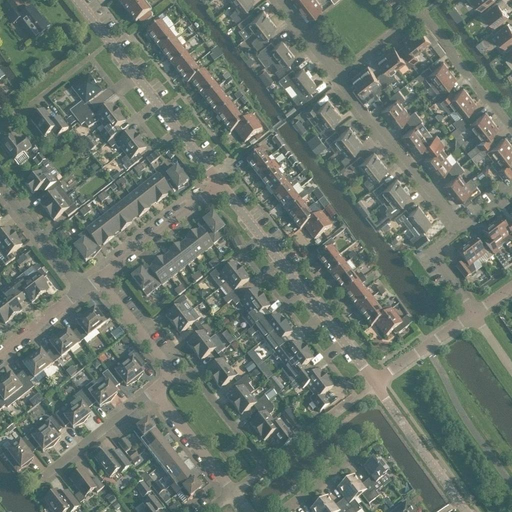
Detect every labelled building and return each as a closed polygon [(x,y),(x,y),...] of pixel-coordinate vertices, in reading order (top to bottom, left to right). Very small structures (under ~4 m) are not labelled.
[(125,8),(135,0),(118,0),(119,0),(125,8)] [(131,16),(145,4),(141,0),(135,0),(125,8),(131,16)] [(235,0),(238,3),(232,9),(238,17),(249,8),(245,4),(250,0),(235,0)] [(324,3),(322,0),(309,0),(304,4),(311,13),(324,3)] [(455,0),(449,5),(454,10),(459,6),(455,0)] [(509,11),(510,10),(505,3),(508,0),(495,0),(485,8),(496,22),(509,11)] [(34,9),(25,16),(14,2),(4,9),(14,23),(18,20),(27,31),(30,30),(39,43),(49,35),(47,32),(53,28),(48,21),(45,23),(34,9)] [(145,4),(131,16),(137,24),(140,22),(151,13),(152,13),(145,4)] [(239,19),(243,23),(249,31),(256,26),(272,14),(265,6),(254,14),(250,10),(239,19)] [(151,13),(140,22),(143,25),(154,16),(151,13)] [(278,22),(272,14),(256,26),(260,31),(254,37),(259,44),(270,36),(267,31),(278,22)] [(506,43),(511,38),(511,19),(510,17),(509,18),(495,29),(506,43)] [(412,28),(425,44),(433,37),(421,21),(412,28)] [(149,34),(156,42),(170,31),(163,22),(149,34)] [(483,34),(478,27),(473,31),(478,38),(483,34)] [(417,50),(425,44),(412,28),(404,34),(413,46),(408,49),(416,59),(421,55),(417,50)] [(177,40),(170,31),(156,42),(162,51),(177,40)] [(299,31),(292,35),(297,42),(303,38),(299,31)] [(268,49),(274,56),(290,44),(283,36),(276,41),(273,37),(261,46),(266,51),(268,49)] [(439,37),(434,40),(442,51),(447,47),(439,37)] [(183,48),(177,40),(162,51),(169,59),(183,48)] [(411,62),(416,59),(408,49),(404,53),(395,41),(387,48),(399,64),(407,57),(411,62)] [(296,52),(290,44),(274,56),(280,64),(277,66),(281,71),(293,62),(289,58),(296,52)] [(169,59),(176,68),(190,57),(183,48),(169,59)] [(395,67),(399,64),(387,48),(379,54),(387,65),(383,69),(390,79),(398,73),(395,67)] [(252,51),(246,55),(250,60),(256,56),(252,51)] [(218,52),(212,57),(216,63),(222,58),(218,52)] [(176,68),(183,77),(197,65),(190,57),(176,68)] [(421,77),(427,72),(433,80),(452,66),(445,57),(434,66),(431,62),(418,72),(421,77)] [(386,82),(390,79),(383,69),(378,72),(370,61),(361,68),(374,83),(382,77),(386,82)] [(296,84),(301,79),(311,71),(312,72),(314,70),(309,65),(308,66),(305,63),(298,69),(294,64),(281,75),(286,82),(292,79),(296,84)] [(189,85),(192,83),(203,74),(203,73),(197,65),(183,77),(189,85)] [(441,94),(441,95),(450,87),(447,83),(458,74),(452,66),(433,80),(439,88),(434,92),(438,97),(441,94)] [(353,74),(358,81),(354,85),(364,98),(377,88),(374,83),(361,68),(353,74)] [(192,83),(199,91),(213,80),(206,71),(203,73),(203,74),(192,83)] [(272,71),(265,76),(269,80),(275,75),(272,71)] [(318,80),(312,72),(311,71),(301,79),(296,84),(299,88),(295,93),(301,100),(314,90),(311,85),(318,80)] [(72,112),(81,124),(97,111),(91,103),(104,93),(91,76),(75,89),(85,102),(72,112)] [(199,91),(205,100),(220,89),(213,80),(199,91)] [(441,95),(445,100),(451,107),(456,103),(472,91),(465,83),(454,92),(450,87),(441,95)] [(405,102),(402,97),(407,93),(400,85),(391,93),(394,97),(383,106),(390,114),(405,102)] [(205,100),(212,108),(227,97),(220,89),(205,100)] [(478,100),(472,91),(456,103),(462,111),(455,117),(459,122),(461,121),(470,113),(467,108),(478,100)] [(306,107),(311,114),(315,119),(336,103),(330,95),(319,104),(315,99),(306,107)] [(212,108),(219,117),(233,105),(227,97),(212,108)] [(314,98),(304,105),(306,107),(315,99),(314,98)] [(296,101),(287,108),(289,111),(298,104),(296,101)] [(407,114),(411,118),(420,111),(417,106),(412,110),(405,102),(390,114),(396,122),(407,114)] [(343,112),(336,103),(315,119),(325,132),(335,125),(331,120),(343,112)] [(101,122),(105,126),(121,114),(114,105),(103,114),(99,109),(97,111),(81,124),(84,127),(87,124),(91,129),(100,123),(101,122)] [(219,117),(225,125),(240,114),(233,105),(219,117)] [(472,120),(478,128),(494,115),(487,107),(476,116),(472,111),(470,113),(461,121),(465,125),(472,120)] [(33,122),(46,138),(54,132),(58,139),(70,129),(62,118),(55,123),(46,111),(33,122)] [(403,131),(410,140),(425,127),(419,119),(424,115),(420,111),(411,118),(414,123),(403,131)] [(104,134),(107,139),(111,144),(124,133),(120,129),(128,123),(121,114),(105,126),(108,131),(104,134)] [(232,134),(236,131),(236,130),(244,123),(246,122),(244,119),(240,114),(225,125),(232,134)] [(253,116),(252,116),(251,114),(244,119),(246,122),(244,123),(255,137),(264,130),(253,116)] [(477,141),(481,145),(495,134),(492,130),(500,124),(494,115),(478,128),(484,135),(477,141)] [(74,117),(69,121),(73,126),(78,123),(74,117)] [(336,135),(342,143),(358,131),(351,122),(340,131),(336,127),(327,134),(331,139),(336,135)] [(246,144),(255,137),(244,123),(236,130),(236,131),(246,144)] [(431,144),(433,142),(442,135),(438,130),(435,132),(429,124),(425,127),(410,140),(416,148),(427,139),(431,144)] [(75,134),(80,141),(85,138),(81,130),(75,134)] [(364,139),(358,131),(342,143),(348,151),(343,155),(347,160),(356,152),(353,148),(364,139)] [(122,149),(126,153),(142,141),(135,132),(127,138),(124,133),(111,144),(114,148),(118,146),(121,150),(122,149)] [(492,145),(498,153),(511,141),(511,138),(507,132),(499,139),(495,134),(481,145),(485,150),(492,145)] [(425,155),(432,164),(447,151),(441,143),(446,139),(442,135),(433,142),(436,147),(425,155)] [(19,144),(14,137),(3,145),(17,162),(33,149),(26,139),(19,144)] [(92,137),(85,143),(92,152),(100,146),(92,137)] [(286,146),(279,137),(274,140),(281,150),(286,146)] [(129,158),(128,159),(125,161),(132,170),(146,159),(142,155),(148,150),(142,141),(126,153),(129,158)] [(504,161),(499,165),(504,172),(504,173),(511,166),(511,141),(498,153),(504,161)] [(287,145),(283,149),(288,155),(293,152),(287,145)] [(270,160),(263,151),(259,147),(248,155),(252,160),(248,162),(255,171),(270,160)] [(363,163),(366,168),(382,156),(376,147),(365,156),(361,152),(351,159),(357,167),(363,163)] [(449,163),(453,168),(462,160),(458,155),(453,159),(447,151),(432,164),(438,172),(449,163)] [(172,152),(168,156),(173,161),(177,157),(172,152)] [(149,161),(153,166),(163,158),(159,153),(149,161)] [(49,161),(43,155),(35,161),(41,168),(49,161)] [(295,156),(290,159),(296,166),(300,163),(295,156)] [(389,164),(382,156),(366,168),(370,172),(366,177),(371,185),(381,177),(378,173),(389,164)] [(255,171),(262,180),(280,166),(275,161),(272,163),(270,160),(255,171)] [(445,181),(451,189),(467,177),(461,169),(466,165),(462,160),(453,168),(456,172),(445,181)] [(99,163),(93,168),(97,173),(103,168),(99,163)] [(309,170),(303,163),(299,167),(304,174),(308,171),(309,170)] [(179,169),(176,171),(172,166),(160,175),(166,183),(172,179),(180,190),(190,183),(179,169)] [(262,180),(269,188),(283,177),(283,176),(285,174),(280,166),(262,180)] [(46,187),(50,192),(59,184),(47,169),(27,185),(35,195),(46,187)] [(119,171),(113,176),(117,182),(123,177),(119,171)] [(383,186),(389,194),(405,182),(399,174),(388,182),(384,178),(375,185),(378,190),(383,186)] [(173,191),(166,183),(160,175),(151,182),(165,200),(170,196),(169,195),(173,191)] [(269,188),(275,197),(294,182),(293,182),(290,177),(286,180),(283,177),(269,188)] [(473,185),(467,177),(451,189),(458,197),(469,189),(473,193),(482,186),(478,181),(473,185)] [(275,197),(282,205),(297,194),(293,190),(300,185),(296,180),(293,182),(294,182),(275,197)] [(386,197),(390,202),(387,205),(388,207),(393,212),(404,203),(400,199),(412,190),(409,187),(411,185),(407,180),(405,182),(389,194),(386,197)] [(159,204),(165,200),(151,182),(142,189),(155,206),(158,203),(159,204)] [(42,204),(49,213),(70,197),(63,189),(65,188),(61,183),(59,184),(50,192),(53,196),(42,204)] [(314,187),(308,193),(310,196),(317,191),(314,187)] [(151,209),(155,206),(142,189),(133,196),(147,214),(152,210),(151,209)] [(319,190),(314,194),(321,202),(325,198),(326,198),(319,190)] [(289,213),(303,202),(310,197),(306,192),(299,197),(297,194),(282,205),(289,213)] [(85,196),(80,200),(84,205),(89,201),(85,196)] [(142,218),(147,214),(133,196),(124,203),(137,220),(140,217),(142,218)] [(70,197),(49,213),(56,222),(67,213),(70,218),(80,211),(70,197)] [(321,202),(320,202),(327,211),(332,207),(325,198),(321,202)] [(405,214),(411,222),(427,209),(420,201),(411,208),(408,204),(396,213),(400,218),(405,214)] [(289,213),(295,222),(310,211),(303,202),(289,213)] [(133,223),(137,220),(124,203),(115,210),(129,228),(134,224),(133,223)] [(326,211),(333,220),(338,216),(332,207),(327,211),(326,211)] [(372,207),(367,211),(378,225),(392,214),(393,212),(388,207),(378,215),(372,207)] [(319,208),(312,214),(310,211),(295,222),(302,231),(306,228),(315,220),(323,213),(319,208)] [(433,218),(427,209),(411,222),(417,229),(412,233),(416,238),(420,243),(432,234),(428,229),(427,229),(424,225),(433,218)] [(124,232),(129,228),(115,210),(106,217),(119,234),(123,231),(124,232)] [(315,220),(325,234),(334,227),(323,213),(315,220)] [(206,223),(201,227),(200,228),(202,230),(215,246),(225,238),(221,233),(226,229),(215,215),(206,223)] [(106,217),(97,224),(111,242),(116,238),(115,237),(119,234),(106,217)] [(389,217),(383,222),(386,226),(391,222),(391,220),(389,217)] [(316,241),(325,234),(315,220),(306,228),(316,241)] [(501,220),(493,226),(508,245),(509,247),(511,244),(511,229),(510,231),(501,220)] [(106,246),(111,242),(97,224),(87,232),(88,232),(101,248),(105,245),(106,246)] [(494,245),(489,248),(496,257),(501,253),(500,251),(508,245),(493,226),(485,233),(494,245)] [(0,237),(0,251),(18,238),(11,229),(0,237)] [(198,231),(193,235),(207,253),(216,246),(215,246),(202,230),(199,233),(198,231)] [(71,239),(65,231),(59,235),(66,244),(71,239)] [(88,232),(78,240),(82,245),(77,249),(88,263),(98,255),(97,255),(103,250),(101,248),(88,232)] [(198,260),(207,253),(193,235),(188,239),(189,241),(185,243),(198,260)] [(239,237),(232,240),(237,250),(244,247),(239,237)] [(25,246),(18,238),(0,251),(0,257),(8,267),(17,260),(14,255),(25,246)] [(492,261),(496,257),(489,248),(485,252),(476,240),(467,246),(480,262),(488,256),(492,261)] [(326,268),(341,256),(334,248),(337,245),(333,241),(318,252),(322,257),(319,259),(326,268)] [(190,266),(198,260),(185,243),(182,246),(181,244),(176,249),(190,266)] [(475,265),(480,262),(467,246),(459,253),(468,264),(466,266),(464,264),(458,268),(468,281),(478,273),(475,265)] [(182,273),(190,266),(176,249),(171,253),(172,254),(168,257),(182,273)] [(355,252),(350,256),(353,261),(358,256),(355,252)] [(27,256),(18,263),(22,267),(30,261),(27,256)] [(326,268),(333,276),(347,265),(341,256),(326,268)] [(173,280),(182,273),(168,257),(165,259),(164,258),(159,262),(173,280)] [(155,267),(152,270),(164,286),(164,287),(173,280),(159,262),(154,266),(155,267)] [(224,288),(245,273),(238,264),(227,272),(223,267),(212,276),(219,285),(221,284),(224,288)] [(333,276),(339,284),(354,273),(347,265),(333,276)] [(35,278),(30,281),(43,297),(51,290),(43,279),(47,275),(40,266),(35,270),(38,273),(33,276),(35,278)] [(149,298),(164,286),(152,270),(150,267),(144,272),(144,271),(134,279),(149,298)] [(251,281),(245,273),(224,288),(231,297),(226,301),(230,306),(234,302),(244,294),(240,290),(251,281)] [(358,278),(354,273),(339,284),(346,293),(365,278),(363,275),(358,278)] [(346,293),(352,302),(367,290),(364,286),(369,282),(365,278),(346,293)] [(26,285),(25,283),(21,279),(12,286),(23,299),(27,295),(34,304),(43,297),(30,281),(26,285)] [(25,311),(18,303),(23,299),(12,286),(3,293),(8,299),(4,302),(16,318),(25,311)] [(205,290),(200,294),(204,299),(209,295),(205,290)] [(246,307),(250,311),(265,299),(259,290),(248,299),(244,294),(234,302),(238,307),(241,304),(245,308),(246,307)] [(352,302),(359,310),(374,299),(367,290),(352,302)] [(175,326),(191,314),(188,310),(189,308),(186,304),(189,302),(185,297),(176,305),(179,309),(169,318),(175,326)] [(272,308),(265,299),(250,311),(243,316),(254,330),(255,329),(265,321),(261,316),(272,308)] [(380,307),(374,299),(359,310),(366,318),(380,307)] [(0,315),(7,325),(16,318),(4,302),(0,304),(0,315)] [(157,304),(151,309),(155,314),(161,310),(157,304)] [(373,328),(377,325),(377,324),(385,318),(387,316),(380,307),(366,318),(373,328)] [(199,329),(203,326),(210,321),(205,314),(202,316),(197,309),(191,314),(175,326),(182,335),(196,324),(199,329)] [(86,315),(99,331),(112,320),(105,311),(100,315),(97,310),(96,311),(86,315)] [(385,318),(396,331),(399,335),(401,335),(411,327),(414,324),(409,317),(405,320),(406,320),(403,322),(394,310),(387,316),(385,318)] [(82,328),(78,332),(85,341),(86,341),(89,345),(102,335),(99,331),(86,315),(80,324),(79,324),(82,328)] [(269,333),(272,337),(288,325),(281,316),(269,326),(265,321),(255,329),(259,334),(264,330),(267,334),(269,333)] [(396,331),(385,318),(377,324),(377,325),(387,338),(396,331)] [(288,325),(272,337),(269,340),(273,344),(271,345),(278,354),(288,347),(284,342),(295,333),(288,325)] [(189,344),(196,353),(212,341),(209,336),(210,335),(207,331),(203,326),(199,329),(203,334),(189,344)] [(121,328),(113,335),(118,342),(127,336),(121,328)] [(85,341),(78,332),(74,335),(70,331),(60,336),(72,352),(85,341)] [(56,349),(51,353),(59,362),(72,352),(60,336),(53,344),(52,345),(56,349)] [(217,351),(220,356),(224,353),(220,349),(221,348),(217,344),(216,345),(212,341),(196,353),(203,362),(217,351)] [(238,343),(233,346),(237,352),(242,348),(238,343)] [(288,347),(278,354),(274,357),(278,362),(280,361),(282,363),(285,363),(289,367),(293,364),(309,351),(302,343),(291,351),(288,347)] [(316,360),(309,351),(293,364),(289,367),(291,371),(291,379),(290,380),(294,384),(297,382),(307,375),(303,370),(316,360)] [(43,352),(33,357),(45,373),(59,362),(51,353),(47,357),(43,352)] [(148,365),(140,356),(137,352),(124,363),(127,366),(127,367),(139,383),(146,374),(143,369),(148,365)] [(209,373),(216,381),(231,369),(228,365),(230,363),(226,359),(228,358),(224,353),(220,356),(224,361),(209,373)] [(100,360),(104,365),(110,361),(105,356),(100,360)] [(24,374),(30,382),(32,383),(45,373),(33,357),(26,365),(26,366),(29,370),(24,374)] [(260,359),(256,363),(259,367),(264,364),(260,359)] [(87,369),(92,365),(88,360),(83,364),(87,369)] [(99,361),(94,365),(98,370),(103,366),(99,361)] [(253,363),(246,368),(251,374),(258,369),(253,363)] [(129,387),(139,383),(127,367),(119,372),(116,368),(110,372),(121,387),(125,383),(129,387)] [(79,373),(75,368),(68,373),(73,378),(79,373)] [(235,373),(231,369),(216,381),(223,390),(236,379),(240,384),(243,381),(240,376),(237,372),(235,373)] [(259,370),(253,375),(257,379),(262,375),(259,370)] [(311,379),(307,375),(297,382),(301,387),(304,385),(307,389),(309,387),(313,392),(328,379),(321,371),(311,379)] [(116,390),(121,387),(110,372),(105,376),(108,381),(100,387),(112,404),(119,395),(120,395),(116,390)] [(91,384),(98,378),(94,373),(87,380),(91,384)] [(13,376),(3,380),(20,402),(37,389),(32,383),(30,382),(27,384),(21,376),(17,380),(13,376)] [(230,399),(237,408),(252,396),(256,393),(251,386),(253,384),(248,377),(243,381),(240,384),(243,389),(230,399)] [(276,377),(270,382),(280,395),(286,389),(276,377)] [(335,388),(328,379),(313,392),(316,396),(314,397),(317,401),(314,404),(322,413),(332,406),(324,397),(335,388)] [(0,404),(4,410),(9,407),(11,410),(20,402),(3,380),(0,383),(0,404)] [(103,408),(112,404),(100,387),(97,382),(83,393),(94,407),(99,404),(102,408),(103,408)] [(89,411),(94,407),(83,393),(77,398),(81,402),(73,408),(86,425),(92,416),(93,415),(89,411)] [(259,405),(262,410),(270,403),(267,398),(261,403),(258,399),(256,400),(252,396),(237,408),(243,417),(259,405)] [(61,409),(53,398),(48,402),(56,413),(61,409)] [(252,425),(259,434),(275,421),(271,417),(274,414),(276,410),(270,403),(262,410),(266,414),(252,425)] [(73,408),(64,415),(62,412),(57,416),(68,429),(72,425),(75,429),(76,429),(86,425),(73,408)] [(302,424),(290,410),(284,415),(295,429),(302,424)] [(54,418),(49,422),(40,429),(55,448),(62,439),(63,439),(59,434),(64,431),(54,418)] [(297,440),(290,431),(283,422),(278,426),(275,421),(259,434),(266,442),(275,435),(278,439),(280,437),(287,447),(297,440)] [(136,433),(143,442),(157,431),(150,422),(136,433)] [(16,425),(9,430),(12,434),(19,429),(16,425)] [(46,452),(55,448),(40,429),(27,439),(37,452),(42,448),(45,453),(46,452)] [(163,439),(157,431),(143,442),(149,450),(163,439)] [(32,456),(37,452),(27,439),(22,443),(28,450),(15,460),(23,470),(24,470),(31,466),(35,460),(36,460),(32,456)] [(127,453),(134,448),(126,439),(119,444),(127,453)] [(149,450),(156,459),(170,448),(163,439),(149,450)] [(380,446),(375,449),(380,456),(385,452),(380,446)] [(177,456),(170,448),(156,459),(163,467),(177,456)] [(117,460),(110,451),(98,461),(112,479),(122,471),(124,474),(133,467),(123,455),(117,460)] [(133,462),(140,457),(136,451),(129,457),(133,462)] [(169,476),(183,465),(177,456),(163,467),(169,476)] [(374,479),(369,482),(378,493),(386,487),(382,482),(387,478),(385,475),(391,470),(383,460),(377,465),(375,462),(366,469),(374,479)] [(169,476),(176,484),(190,474),(183,465),(169,476)] [(73,481),(82,493),(77,496),(83,504),(86,501),(86,499),(97,491),(99,494),(106,489),(99,479),(94,483),(85,471),(73,481)] [(176,484),(183,493),(197,482),(190,474),(176,484)] [(357,476),(348,483),(360,499),(364,496),(371,505),(381,498),(378,493),(369,482),(365,486),(357,476)] [(197,482),(183,493),(190,502),(204,491),(197,482)] [(145,483),(137,489),(145,499),(153,493),(145,483)] [(347,500),(342,503),(349,511),(362,511),(364,511),(357,502),(360,499),(348,483),(339,490),(347,500)] [(161,496),(166,492),(159,484),(154,488),(161,496)] [(66,500),(59,491),(46,501),(54,511),(70,511),(71,511),(70,511),(76,511),(82,508),(72,495),(66,500)] [(330,497),(321,504),(327,511),(349,511),(342,503),(338,507),(330,497)] [(158,511),(163,508),(155,498),(146,505),(149,509),(145,511),(158,511)] [(389,498),(385,501),(390,507),(394,504),(389,498)] [(119,503),(114,507),(118,511),(123,508),(119,503)]
